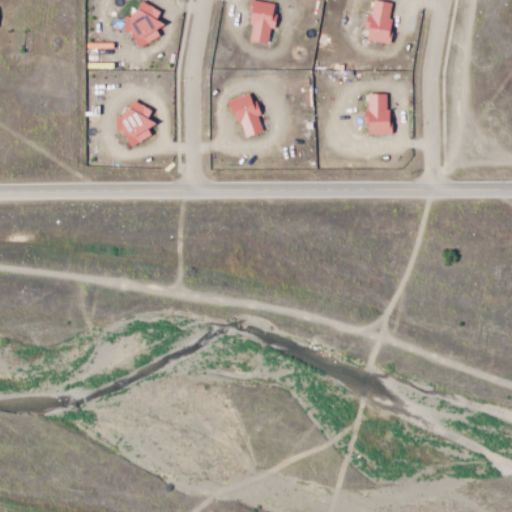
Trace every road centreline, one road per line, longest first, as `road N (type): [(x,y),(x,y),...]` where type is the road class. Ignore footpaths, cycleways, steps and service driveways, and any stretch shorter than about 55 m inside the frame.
road 1 (residential): [(0,190),(511,182)]
road 2 (residential): [(192,187),(189,81),(201,0)]
road 3 (residential): [(439,0),(427,66),(432,184)]
